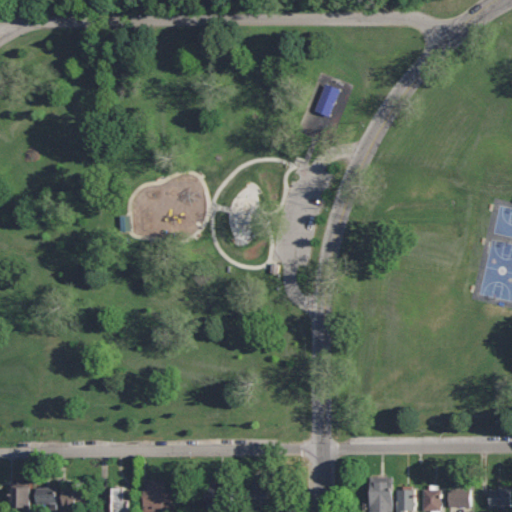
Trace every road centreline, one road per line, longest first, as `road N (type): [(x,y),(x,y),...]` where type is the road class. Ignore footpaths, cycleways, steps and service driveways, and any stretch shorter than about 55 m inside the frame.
road 1 (tertiary): [(321,511),(320,324),(344,201),(403,89),(463,29),(506,0)]
road 2 (residential): [(511,446),(0,452)]
road 3 (residential): [(449,42),(405,19),(0,21)]
